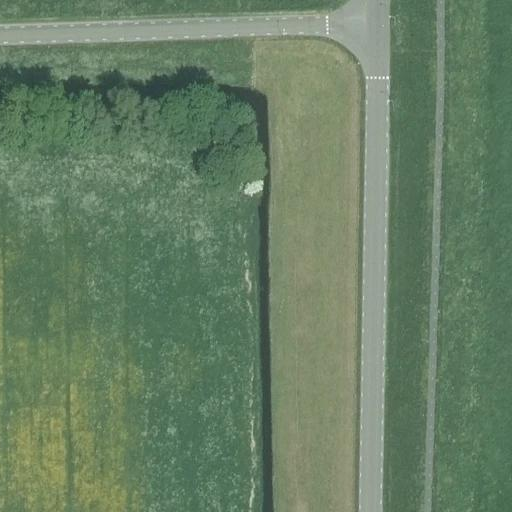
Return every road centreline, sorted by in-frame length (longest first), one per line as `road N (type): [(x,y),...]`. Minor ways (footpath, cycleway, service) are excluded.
road 1 (tertiary): [(368,511),(377,22)]
road 2 (unclassified): [(0,36),(377,22)]
